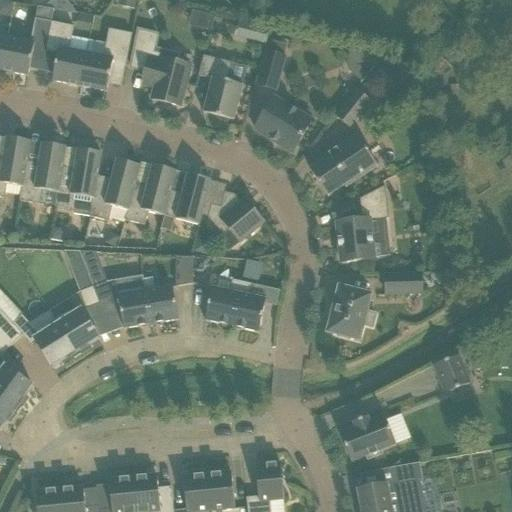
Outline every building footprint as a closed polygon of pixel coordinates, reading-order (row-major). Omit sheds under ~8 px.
[(61,0),(56,7),(57,10),(77,14),(66,0),(61,0)] [(119,0),(118,7),(135,10),(136,0),(119,0)] [(78,16),(77,25),(90,28),(92,18),(78,16)] [(32,43),(8,38),(1,72),(28,77),(34,50),(45,53),(51,23),(36,20),(32,43)] [(51,23),(45,53),(58,55),(53,82),(80,87),(87,54),(68,50),(73,28),(51,23)] [(270,29),(254,25),(251,41),(266,45),(270,29)] [(129,70),(145,74),(142,85),(155,89),(152,100),(180,108),(191,65),(163,59),(165,53),(156,51),(160,35),(137,29),(129,70)] [(132,35),(111,31),(109,30),(104,57),(87,54),(80,87),(107,93),(112,66),(125,68),(132,35)] [(362,83),(385,56),(350,47),(346,66),(348,72),(362,83)] [(275,91),(281,72),(285,57),(267,52),(257,86),(275,91)] [(212,80),(204,114),(217,117),(219,121),(226,123),(230,120),(234,121),(243,86),(230,83),(228,79),(232,64),(204,56),(199,77),(212,80)] [(350,129),(366,109),(372,102),(358,91),(336,118),(350,129)] [(293,153),(312,122),(274,99),(255,131),(293,153)] [(346,189),(378,167),(356,136),(325,157),(326,160),(311,170),(311,169),(310,170),(328,197),(329,197),(329,196),(344,186),(346,189)] [(20,202),(30,143),(7,139),(4,158),(0,157),(0,198),(5,199),(7,186),(22,188),(19,202),(20,202)] [(56,208),(65,148),(42,145),(39,164),(27,162),(30,143),(20,202),(40,205),(42,191),(57,194),(55,207),(56,208)] [(90,218),(101,154),(78,150),(75,170),(63,168),(66,149),(65,148),(56,208),(71,210),(74,215),(90,218)] [(125,221),(139,167),(117,161),(112,180),(98,177),(101,154),(90,218),(109,222),(113,208),(127,211),(125,221)] [(510,177),(511,175),(511,156),(501,163),(502,164),(497,168),(503,178),(509,174),(510,177)] [(164,217),(175,172),(153,166),(148,186),(136,183),(140,167),(139,167),(125,221),(145,226),(148,213),(164,217)] [(211,181),(188,175),(183,195),(171,192),(176,172),(175,172),(164,217),(161,229),(171,232),(174,220),(199,226),(211,181)] [(370,221),(389,219),(385,187),(360,200),(362,221),(337,224),(338,240),(338,241),(339,248),(341,264),(374,261),(370,221)] [(240,244),(265,223),(246,200),(241,204),(235,196),(224,193),(220,208),(211,205),(207,218),(223,236),(229,231),(240,244)] [(15,239),(25,241),(28,242),(29,234),(24,228),(17,227),(15,239)] [(61,230),(53,229),(51,242),(64,243),(64,235),(61,230)] [(120,238),(109,233),(105,243),(116,248),(120,238)] [(205,242),(198,240),(194,252),(207,256),(209,248),(205,242)] [(82,257),(80,253),(65,253),(68,262),(82,257)] [(209,259),(195,259),(195,272),(203,272),(208,268),(209,259)] [(259,282),(263,264),(247,261),(243,279),(259,282)] [(193,272),(176,271),(176,288),(193,284),(193,272)] [(58,326),(78,359),(81,357),(81,355),(90,349),(89,346),(99,340),(82,312),(86,310),(100,304),(93,288),(88,274),(74,279),(80,293),(49,311),(58,326)] [(422,275),(386,276),(386,295),(422,294),(422,275)] [(124,330),(150,326),(150,328),(152,328),(143,281),(143,277),(107,284),(107,282),(93,288),(100,304),(118,297),(124,330)] [(143,281),(152,328),(153,328),(152,325),(178,321),(173,288),(155,291),(153,279),(143,281)] [(205,321),(231,327),(230,330),(231,330),(242,283),(233,281),(230,293),(212,289),(205,321)] [(233,330),(233,328),(259,333),(266,301),(248,297),(251,285),(242,283),(231,330),(233,330)] [(339,287),(327,334),(360,343),(364,326),(372,328),(376,315),(368,313),(372,296),(339,287)] [(273,290),(269,306),(277,308),(281,291),(273,290)] [(13,325),(11,322),(0,310),(0,332),(12,346),(23,336),(13,325)] [(52,369),(62,363),(65,365),(74,359),(75,361),(78,359),(58,326),(49,311),(29,324),(22,316),(13,325),(23,336),(30,343),(34,340),(52,369)] [(0,354),(1,356),(12,346),(0,332),(0,354)] [(460,357),(433,367),(444,395),(471,384),(460,357)] [(0,374),(0,397),(20,413),(23,410),(22,409),(29,400),(26,397),(32,387),(5,368),(0,374)] [(20,413),(0,397),(0,431),(0,432),(7,423),(11,424),(17,415),(18,416),(20,413)] [(355,427),(340,433),(352,463),(367,457),(368,460),(382,455),(381,451),(396,445),(384,416),(369,422),(368,418),(353,424),(355,427)] [(256,467),(259,497),(247,499),(247,511),(271,511),(271,502),(284,501),(281,464),(256,467)] [(363,511),(425,511),(419,480),(422,480),(419,464),(393,469),(396,484),(359,491),(363,511)] [(208,476),(211,511),(235,510),(232,473),(208,476)] [(133,479),(136,511),(173,511),(165,511),(160,511),(157,476),(133,479)] [(211,511),(208,476),(184,478),(187,511),(211,511)] [(136,511),(133,479),(109,481),(112,509),(98,511),(136,511)] [(83,488),(60,491),(61,511),(98,511),(98,507),(86,509),(83,488)] [(36,493),(37,511),(61,511),(60,491),(36,493)]
